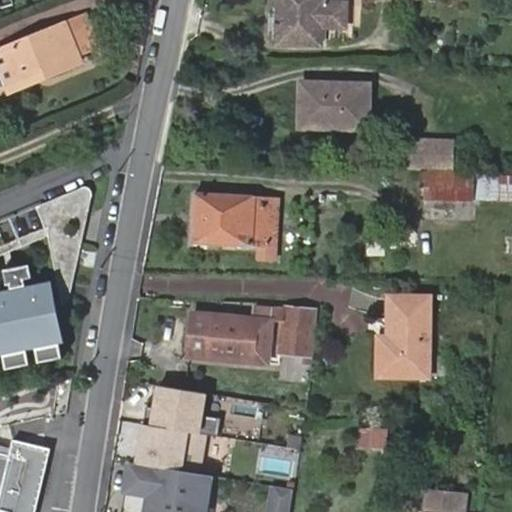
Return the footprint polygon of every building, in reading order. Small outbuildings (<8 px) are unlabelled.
[(344,30),(345,7),(321,6),(321,0),(277,0),(277,47),(320,48),(320,29),(344,30)] [(89,15),(67,24),(80,57),(103,48),(89,15)] [(0,50),(0,67),(8,87),(43,72),(45,78),(64,70),(62,65),(80,57),(67,24),(0,50)] [(83,62),(80,57),(62,65),(64,70),(83,62)] [(43,72),(8,87),(10,92),(45,78),(43,72)] [(302,83),(302,126),(368,127),(368,83),(302,83)] [(451,169),(451,141),(407,141),(406,168),(451,169)] [(420,196),(469,197),(469,172),(420,172),(420,196)] [(85,188),(35,208),(45,229),(62,304),(73,297),(93,194),(89,190),(85,188)] [(191,243),(265,245),(269,195),(192,193),(191,243)] [(0,353),(61,341),(49,282),(0,292),(0,353)] [(426,377),(428,298),(388,298),(386,333),(389,333),(390,339),(386,339),(377,338),(376,377),(426,377)] [(236,317),(231,361),(267,363),(272,319),(273,307),(256,305),(254,318),(236,317)] [(284,307),(283,319),(280,353),(303,354),(303,362),(309,363),(314,310),(284,307)] [(177,357),(190,359),(193,313),(181,312),(177,357)] [(193,313),(190,359),(231,361),(236,317),(193,313)] [(272,319),(267,363),(279,364),(280,353),(283,319),(272,319)] [(206,393),(154,384),(148,423),(140,422),(134,464),(201,474),(208,434),(200,433),(206,393)] [(0,511),(37,511),(53,452),(15,442),(13,448),(11,457),(0,454),(0,511)] [(0,444),(0,454),(11,457),(13,448),(0,444)] [(134,464),(128,462),(124,491),(148,495),(145,511),(204,511),(210,475),(201,474),(134,464)] [(462,476),(425,473),(423,498),(461,502),(462,476)] [(289,488),(269,485),(266,508),(285,511),(289,488)] [(145,511),(148,495),(124,491),(120,511),(145,511)] [(423,498),(421,498),(419,511),(460,511),(461,502),(423,498)]
